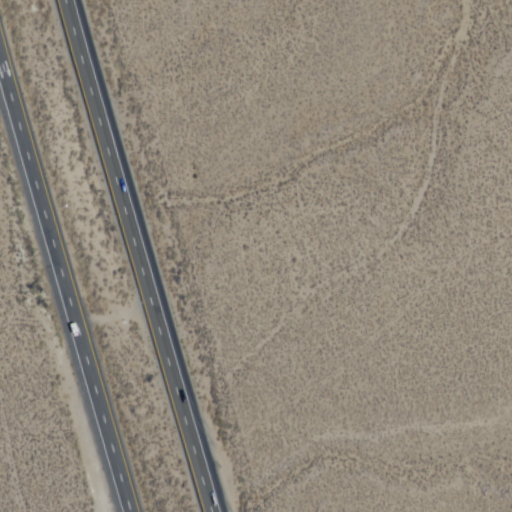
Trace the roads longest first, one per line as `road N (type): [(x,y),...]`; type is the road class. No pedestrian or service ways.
road 1 (trunk): [(212,511),(67,0)]
road 2 (trunk): [(0,54),(133,511)]
